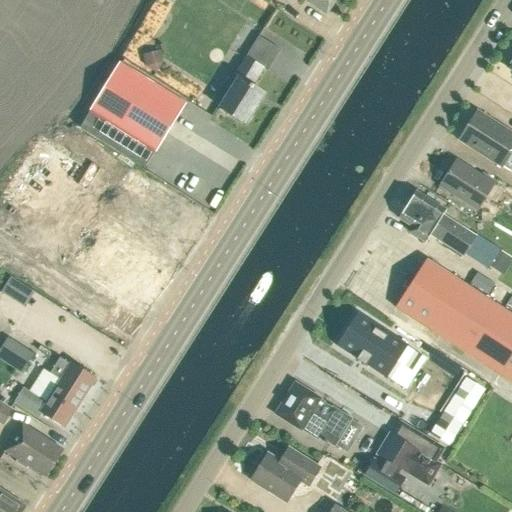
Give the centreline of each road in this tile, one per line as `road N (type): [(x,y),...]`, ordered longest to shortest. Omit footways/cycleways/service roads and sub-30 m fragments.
road 1 (primary): [(59,511),(385,0)]
road 2 (unclassified): [(184,511),(508,0)]
